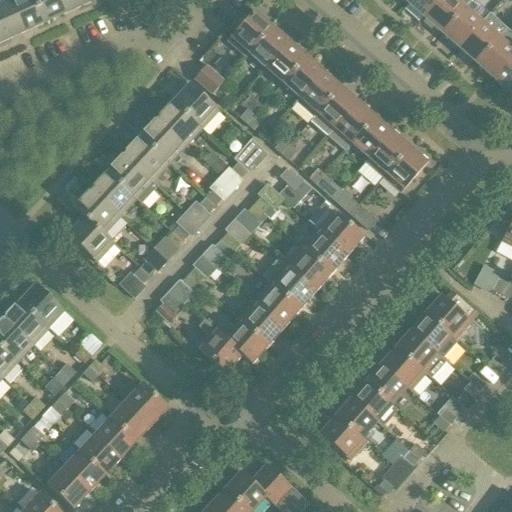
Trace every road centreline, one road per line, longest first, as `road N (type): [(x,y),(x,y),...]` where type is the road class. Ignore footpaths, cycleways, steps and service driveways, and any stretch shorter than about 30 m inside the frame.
road 1 (residential): [(252,422),(467,182),(484,152)]
road 2 (residential): [(202,414),(24,247),(17,230),(0,249)]
road 3 (residential): [(0,98),(129,41),(163,53),(210,0)]
road 4 (residential): [(484,152),(309,0)]
road 5 (residential): [(115,511),(202,414)]
road 6 (residential): [(341,510),(252,422)]
